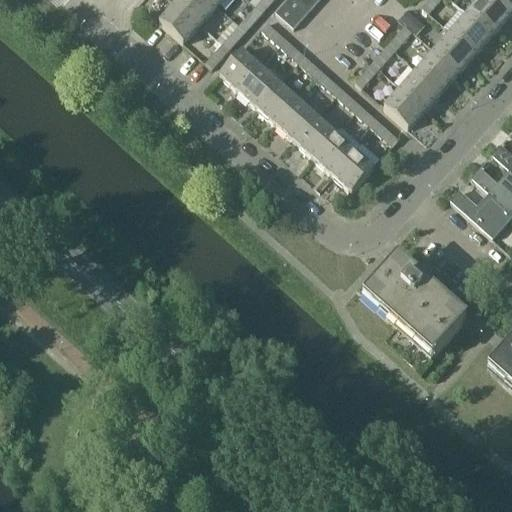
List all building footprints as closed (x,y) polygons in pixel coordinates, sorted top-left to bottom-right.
[(216,11),(203,0),(181,0),(175,8),(200,30),(207,22),(216,11)] [(226,0),(203,0),(216,11),(226,0)] [(261,17),(276,0),(262,0),(257,7),(254,10),(261,17)] [(291,0),(288,0),(282,8),(301,24),(309,15),(291,0)] [(309,0),(291,0),(309,15),(317,6),(309,0)] [(430,0),(420,11),(427,18),(443,0),(430,0)] [(483,0),(466,19),(490,41),(507,22),(483,0)] [(511,0),(483,0),(507,22),(511,16),(511,0)] [(200,30),(175,8),(158,27),(183,49),(200,30)] [(282,8),(274,17),(293,34),(301,24),(282,8)] [(244,36),(261,17),(254,10),(242,23),(237,29),(244,36)] [(404,30),(411,37),(427,18),(420,11),(404,30)] [(466,19),(449,38),(474,59),(490,41),(466,19)] [(285,44),(266,26),(259,34),(279,52),(285,44)] [(228,55),(244,36),(237,29),(226,42),(220,48),(228,55)] [(387,49),(394,56),(411,37),(404,30),(387,49)] [(449,38),(433,56),(457,78),(474,59),(449,38)] [(304,61),(285,44),(279,52),(297,68),(304,61)] [(228,55),(220,48),(204,67),(211,74),(228,55)] [(370,68),(378,74),(394,56),(387,49),(370,68)] [(433,56),(416,75),(440,97),(457,78),(433,56)] [(240,57),(218,81),(238,98),(259,74),(240,57)] [(323,77),(304,61),(297,68),(316,85),(323,77)] [(353,87),(361,94),(378,74),(370,68),(353,87)] [(256,115),(278,90),(259,74),(238,98),(256,115)] [(416,75),(399,94),(423,115),(440,97),(416,75)] [(341,94),(323,77),(316,85),(335,101),(341,94)] [(278,90),(256,115),(275,131),(296,107),(278,90)] [(360,110),(341,94),(335,101),(353,118),(360,110)] [(399,94),(382,113),(406,135),(423,115),(399,94)] [(296,107),(275,131),(293,148),(315,123),(296,107)] [(379,127),(360,110),(353,118),(372,134),(379,127)] [(315,123),(293,148),(312,164),(333,140),(315,123)] [(398,144),(379,127),(372,134),(391,152),(398,144)] [(333,140),(312,164),(330,181),(352,157),(333,140)] [(511,160),(500,150),(490,161),(508,176),(511,180),(511,160)] [(352,157),(330,181),(350,198),(371,174),(352,157)] [(511,180),(508,176),(496,189),(479,174),(469,184),(487,200),(487,199),(511,221),(511,180)] [(511,221),(487,199),(487,200),(476,212),(459,197),(449,207),(491,245),(511,221)] [(461,329),(426,298),(430,294),(413,279),(415,278),(414,277),(409,283),(391,267),(364,298),(434,360),(461,329)] [(511,344),(489,370),(511,390),(511,344)]
